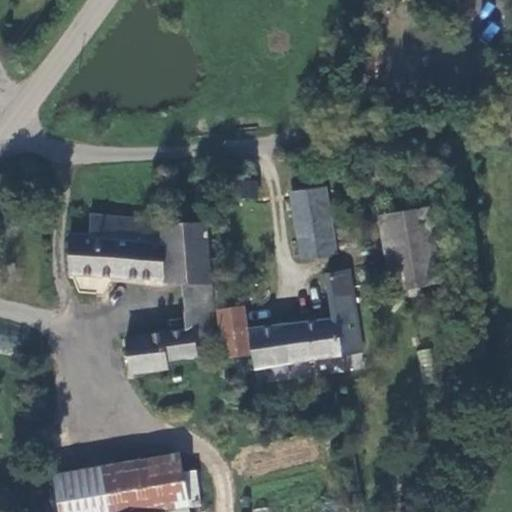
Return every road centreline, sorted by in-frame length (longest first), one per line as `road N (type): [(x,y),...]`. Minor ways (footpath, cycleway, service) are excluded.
road 1 (track): [(229,511),(224,473),(208,451),(109,397),(48,320),(0,309)]
road 2 (track): [(295,138),(112,155),(48,152),(0,135)]
road 3 (tertiary): [(100,0),(0,134)]
